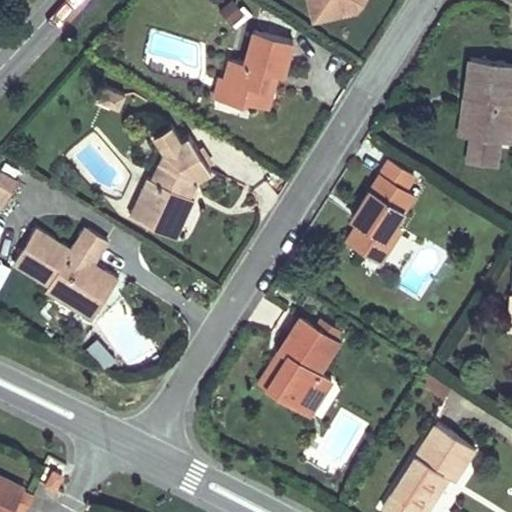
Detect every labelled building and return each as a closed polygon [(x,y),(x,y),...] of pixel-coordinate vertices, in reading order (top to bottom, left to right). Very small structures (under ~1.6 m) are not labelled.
[(233,0),(231,0),(221,8),(233,22),(245,12),(233,0)] [(310,0),(311,4),(325,1),(328,15),(357,9),(362,0),(310,0)] [(325,1),(311,4),(314,18),(328,15),(325,1)] [(293,39),(254,27),(245,60),(230,56),(224,76),(231,78),(225,99),(242,103),(248,100),(267,106),(272,87),(267,77),(269,69),(277,71),(283,73),(293,39)] [(511,61),(471,56),(466,92),(475,93),(468,158),(497,163),(501,137),(511,138),(511,61)] [(277,71),(269,69),(267,77),(272,87),(277,71)] [(213,95),(225,99),(231,78),(224,76),(219,74),(213,95)] [(99,98),(119,107),(125,93),(104,84),(99,98)] [(139,193),(148,197),(139,218),(160,228),(165,217),(181,224),(194,195),(191,194),(198,177),(210,168),(188,133),(180,138),(170,122),(153,133),(163,150),(152,176),(148,174),(139,193)] [(414,174),(389,158),(361,203),(367,207),(359,220),(347,239),(381,260),(401,227),(395,223),(414,193),(405,188),(414,174)] [(0,193),(5,197),(16,180),(0,169),(0,193)] [(148,197),(139,193),(130,214),(139,218),(148,197)] [(352,216),(359,220),(367,207),(361,203),(352,216)] [(176,235),(181,224),(165,217),(160,228),(176,235)] [(89,270),(95,260),(74,247),(37,224),(14,261),(49,283),(53,278),(59,282),(52,292),(68,303),(72,296),(91,308),(108,282),(89,270)] [(88,225),(74,247),(95,260),(109,238),(88,225)] [(118,275),(95,260),(89,270),(108,282),(91,308),(72,296),(68,303),(91,317),(118,275)] [(59,282),(53,278),(49,283),(46,288),(52,292),(59,282)] [(284,361),(268,385),(304,408),(313,393),(320,398),(332,379),(319,371),(339,340),(337,338),(315,324),(301,315),(280,348),(293,356),(288,363),(284,361)] [(315,324),(337,338),(342,329),(321,316),(315,324)] [(288,363),(293,356),(280,348),(276,355),(260,380),(268,385),(284,361),(288,363)] [(450,381),(428,367),(419,382),(441,396),(450,381)] [(313,393),(304,408),(310,412),(320,398),(313,393)] [(436,421),(383,505),(393,511),(424,511),(434,497),(445,479),(442,477),(445,472),(449,474),(454,478),(475,445),(436,421)] [(54,471),(47,483),(53,486),(60,474),(54,471)] [(0,500),(14,508),(16,504),(23,490),(25,486),(0,474),(0,500)] [(23,490),(16,504),(24,508),(31,494),(23,490)] [(434,497),(424,511),(434,511),(441,502),(434,497)] [(0,500),(0,511),(12,511),(14,508),(0,500)]
